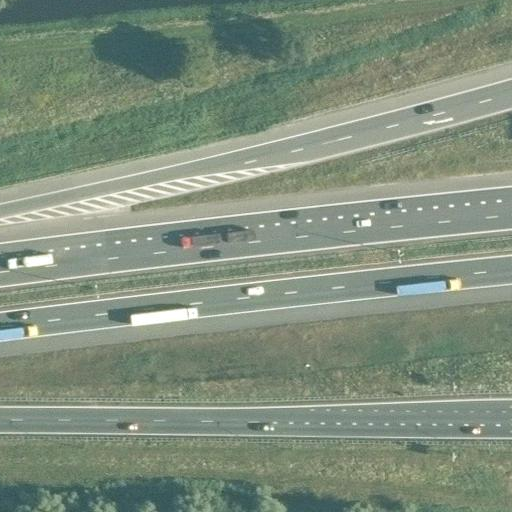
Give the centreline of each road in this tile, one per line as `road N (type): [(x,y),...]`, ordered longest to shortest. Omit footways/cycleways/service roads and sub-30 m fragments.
road 1 (motorway): [(511,87),(0,212)]
road 2 (motorway): [(0,327),(511,269)]
road 3 (motorway): [(511,210),(0,264)]
road 4 (motorway): [(0,419),(511,420)]
